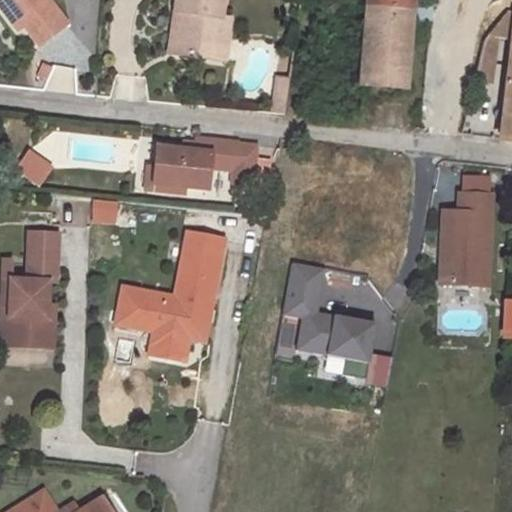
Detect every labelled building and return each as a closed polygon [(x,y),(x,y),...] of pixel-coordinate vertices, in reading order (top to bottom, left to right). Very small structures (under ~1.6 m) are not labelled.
[(0,0),(0,5),(35,50),(67,21),(48,0),(0,0)] [(213,0),(163,0),(159,57),(217,63),(222,15),(212,14),(213,0)] [(362,0),(362,4),(361,11),(407,16),(409,11),(410,0),(362,0)] [(399,92),(407,16),(361,11),(353,88),(399,92)] [(511,14),(498,134),(496,142),(511,143),(511,14)] [(284,112),(290,78),(273,75),(266,110),(284,112)] [(186,152),(149,149),(146,185),(198,189),(201,171),(225,173),(222,185),(246,187),(248,148),(186,142),(186,152)] [(34,167),(6,151),(0,161),(0,171),(25,187),(34,167)] [(457,193),(456,211),(441,210),(437,283),(489,286),(493,195),(457,193)] [(91,201),(90,223),(114,223),(114,201),(91,201)] [(1,279),(0,279),(0,317),(7,318),(6,347),(44,348),(45,319),(37,318),(38,304),(39,282),(46,282),(48,233),(18,232),(16,280),(1,279)] [(114,287),(107,324),(145,331),(144,337),(179,344),(180,338),(183,323),(199,326),(216,239),(179,232),(166,297),(114,287)] [(372,326),(314,313),(321,271),(292,265),(283,314),(302,317),(295,349),(364,363),(372,326)] [(511,296),(505,296),(502,332),(511,332),(511,296)] [(446,320),(442,390),(474,392),(477,322),(446,320)] [(199,326),(183,323),(180,338),(196,341),(199,326)] [(144,337),(142,344),(177,351),(179,344),(144,337)] [(64,502),(48,511),(103,511),(93,496),(70,510),(64,502)]
